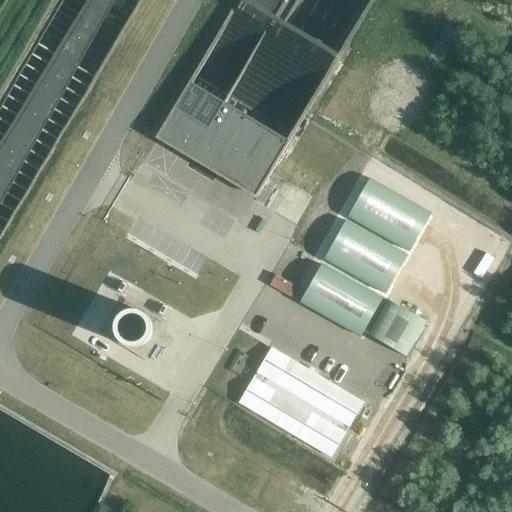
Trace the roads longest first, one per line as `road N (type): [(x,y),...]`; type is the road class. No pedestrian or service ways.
road 1 (motorway): [(40,511),(343,0)]
road 2 (motorway): [(0,443),(265,0)]
road 3 (motorway): [(127,0),(0,215)]
road 4 (motorway): [(80,0),(0,137)]
